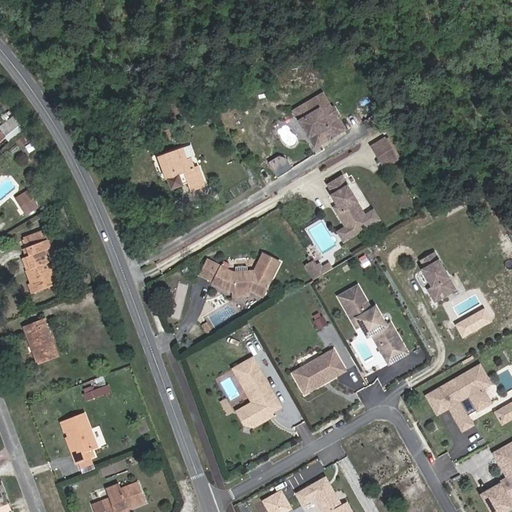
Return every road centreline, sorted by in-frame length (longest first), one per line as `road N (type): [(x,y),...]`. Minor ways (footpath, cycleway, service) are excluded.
road 1 (tertiary): [(0,58),(91,191),(141,299),(212,504)]
road 2 (residential): [(453,511),(397,416),(369,416),(212,504)]
road 3 (unknown): [(131,278),(318,172)]
